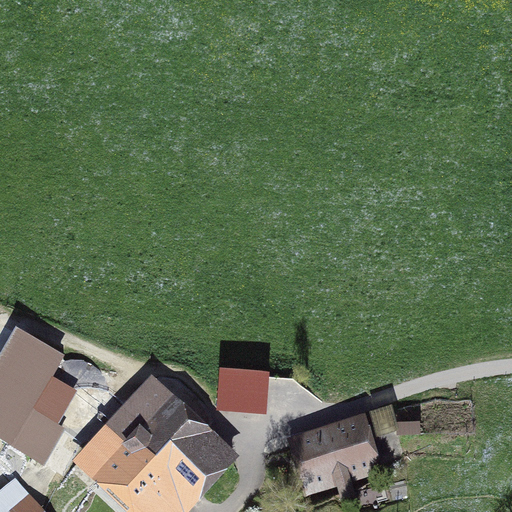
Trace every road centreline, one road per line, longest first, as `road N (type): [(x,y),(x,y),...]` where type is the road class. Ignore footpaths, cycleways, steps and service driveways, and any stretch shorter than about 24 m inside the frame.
road 1 (unclassified): [(216,433),(252,437),(434,380),(511,365)]
road 2 (track): [(216,433),(158,379),(82,343),(0,324)]
